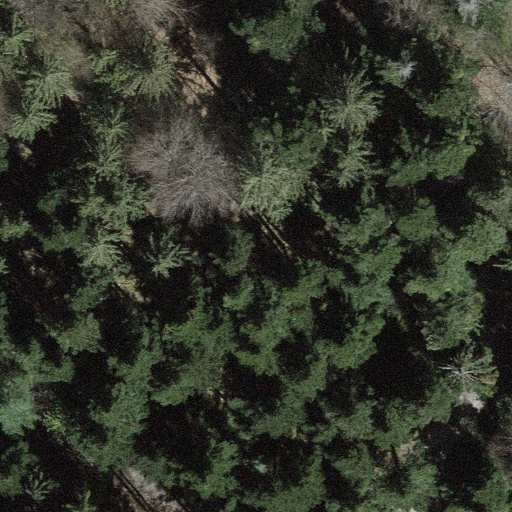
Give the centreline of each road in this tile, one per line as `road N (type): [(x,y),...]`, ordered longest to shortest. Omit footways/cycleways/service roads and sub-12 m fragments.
road 1 (track): [(0,419),(216,511)]
road 2 (track): [(404,511),(511,326)]
